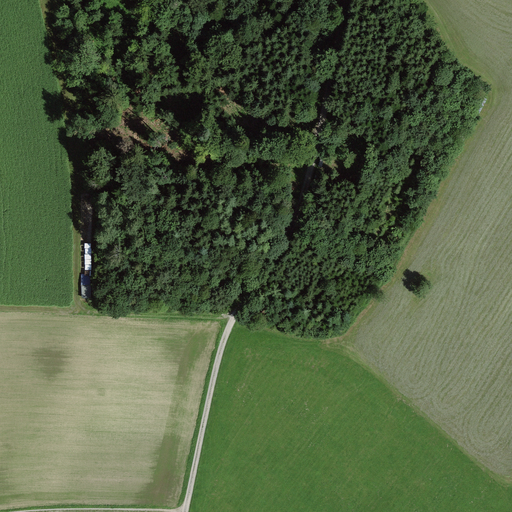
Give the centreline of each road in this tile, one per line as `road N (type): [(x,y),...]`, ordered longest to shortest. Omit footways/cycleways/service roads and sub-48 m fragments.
road 1 (track): [(346,0),(304,184),(210,393),(180,511)]
road 2 (track): [(182,506),(46,511)]
